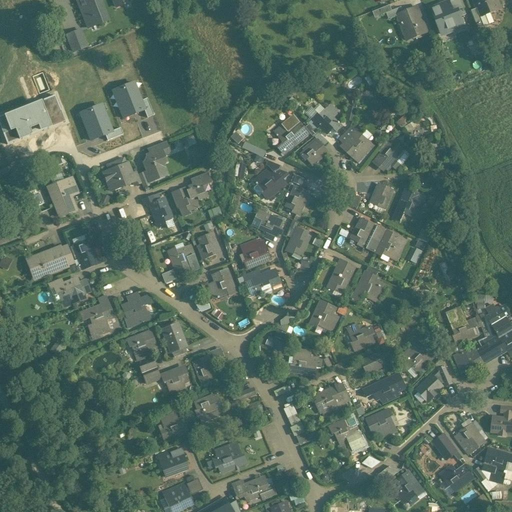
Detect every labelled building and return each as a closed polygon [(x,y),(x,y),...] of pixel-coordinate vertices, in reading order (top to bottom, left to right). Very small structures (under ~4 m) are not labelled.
[(100,0),(75,0),(88,30),(109,22),(100,0)] [(112,0),(116,9),(123,6),(121,1),(123,0),(112,0)] [(496,0),(472,0),(480,18),(501,10),(496,0)] [(434,11),(443,36),(464,29),(455,3),(434,11)] [(390,6),(378,11),(380,16),(386,14),(392,12),(390,6)] [(392,12),(386,14),(388,20),(397,16),(403,13),(401,8),(392,12)] [(403,13),(397,16),(404,33),(412,29),(416,38),(427,33),(417,8),(403,13)] [(88,49),(80,31),(67,36),(75,55),(88,49)] [(133,84),(110,92),(120,120),(143,112),(133,84)] [(56,100),(0,118),(0,130),(5,146),(64,125),(56,100)] [(101,106),(79,114),(90,143),(112,135),(101,106)] [(327,114),(322,119),(319,116),(314,122),(328,135),(333,130),(336,133),(342,128),(333,119),(338,114),(331,107),(325,113),(327,114)] [(293,119),(275,134),(280,140),(282,138),(286,144),(279,150),(284,156),(308,135),(299,124),(297,126),(297,123),(293,119)] [(413,123),(405,128),(407,131),(415,127),(413,123)] [(352,126),(340,141),(345,145),(357,130),(352,126)] [(363,135),(357,130),(345,145),(342,149),(344,151),(347,150),(349,152),(347,154),(358,163),(373,146),(362,137),(363,135)] [(323,149),(328,144),(319,135),(314,139),(318,143),(303,155),(313,167),(327,154),(323,149)] [(387,148),(374,164),(379,169),(381,167),(384,170),(385,169),(387,171),(391,167),(394,170),(399,164),(395,161),(403,152),(398,147),(399,145),(394,141),(391,143),(387,148)] [(164,143),(147,150),(150,156),(146,157),(147,159),(145,164),(143,164),(150,183),(166,177),(162,166),(163,164),(165,163),(162,157),(169,154),(164,143)] [(246,143),(243,149),(265,159),(268,153),(246,143)] [(284,162),(272,157),(269,162),(282,168),(284,162)] [(123,160),(106,166),(108,172),(125,166),(123,160)] [(108,172),(103,174),(107,185),(111,183),(113,191),(133,183),(130,175),(126,165),(125,166),(108,172)] [(279,172),(275,175),(270,169),(262,175),(263,176),(261,177),(259,177),(258,178),(258,180),(255,182),(257,184),(256,185),(258,187),(255,189),(254,191),(260,197),(263,195),(268,201),(287,185),(282,180),(287,176),(279,172)] [(136,173),(130,175),(133,183),(134,187),(140,184),(137,177),(136,173)] [(144,174),(137,177),(140,184),(142,188),(148,186),(144,174)] [(209,175),(192,181),(194,187),(211,181),(209,175)] [(296,176),(294,184),(303,186),(305,179),(296,176)] [(71,179),(46,189),(58,219),(76,212),(70,198),(77,195),(71,179)] [(194,187),(187,190),(192,201),(199,198),(200,202),(208,199),(203,188),(212,184),(211,181),(194,187)] [(384,193),(377,190),(372,201),(379,204),(378,206),(385,209),(392,191),(386,188),(384,193)] [(309,195),(296,189),(288,206),(294,209),(292,214),(299,217),(309,195)] [(187,190),(180,192),(181,195),(174,197),(182,218),(189,215),(188,211),(194,208),(195,210),(202,208),(200,202),(199,198),(192,201),(187,190)] [(411,198),(404,195),(393,220),(400,223),(405,211),(411,214),(410,216),(419,220),(422,212),(421,211),(423,206),(417,203),(420,196),(413,193),(411,198)] [(151,197),(141,201),(143,207),(154,203),(151,197)] [(163,200),(156,203),(157,208),(151,210),(158,229),(165,226),(163,221),(170,219),(163,200)] [(221,208),(208,213),(211,220),(224,215),(221,208)] [(261,222),(264,215),(259,212),(252,226),(262,231),(265,224),(261,222)] [(282,223),(264,215),(261,222),(265,224),(262,231),(280,239),(283,232),(279,230),(282,223)] [(375,227),(361,220),(353,238),(359,241),(357,245),(364,249),(365,247),(376,252),(386,231),(375,226),(375,227)] [(13,224),(0,228),(0,244),(18,237),(13,224)] [(406,241),(386,231),(376,252),(375,253),(382,257),(384,252),(390,255),(389,258),(396,261),(406,241)] [(302,238),(295,235),(287,252),(294,256),(296,251),(303,254),(311,236),(304,233),(302,238)] [(215,240),(208,242),(206,238),(199,241),(206,259),(213,256),(212,254),(219,251),(215,240)] [(87,242),(73,247),(80,266),(87,263),(86,258),(92,256),(87,242)] [(261,243),(256,245),(256,243),(251,245),(249,244),(247,245),(246,247),(242,248),(245,255),(247,255),(249,261),(245,263),(248,270),(270,261),(265,247),(263,248),(261,243)] [(73,264),(67,247),(61,250),(67,266),(73,264)] [(198,270),(189,247),(182,250),(183,252),(176,255),(174,250),(167,253),(175,271),(174,272),(176,276),(190,271),(191,273),(198,270)] [(60,248),(31,259),(33,264),(27,266),(31,277),(37,275),(39,279),(68,268),(67,266),(61,250),(60,248)] [(390,255),(384,252),(382,257),(380,259),(387,263),(389,258),(390,255)] [(92,256),(86,258),(87,263),(80,266),(82,271),(94,267),(92,261),(94,260),(92,256)] [(313,263),(303,263),(299,274),(308,273),(313,263)] [(355,268),(344,263),(341,268),(352,273),(355,268)] [(341,268),(339,267),(328,289),(335,292),(333,296),(340,299),(343,293),(344,291),(352,273),(341,268)] [(260,272),(243,278),(245,284),(253,281),(262,277),(260,272)] [(262,277),(253,281),(258,295),(271,289),(273,294),(283,291),(281,286),(275,272),(262,277)] [(171,273),(162,277),(165,284),(174,280),(171,273)] [(228,274),(221,276),(220,274),(213,277),(216,284),(209,286),(215,300),(222,297),(221,295),(227,292),(229,297),(236,294),(228,274)] [(370,280),(364,277),(352,301),(359,305),(363,296),(376,302),(385,285),(378,282),(379,279),(372,276),(370,280)] [(60,280),(47,285),(49,291),(53,289),(63,285),(60,280)] [(74,288),(72,282),(63,285),(53,289),(56,296),(60,294),(63,300),(61,301),(63,308),(84,300),(82,296),(79,287),(74,288)] [(89,293),(85,282),(78,284),(79,287),(82,296),(89,293)] [(137,294),(125,298),(128,305),(137,301),(140,301),(137,294)] [(107,305),(104,298),(97,300),(100,307),(80,315),(82,322),(91,318),(94,325),(92,326),(94,333),(99,331),(102,338),(118,332),(115,325),(108,327),(106,321),(112,318),(110,311),(107,312),(105,305),(107,305)] [(128,305),(126,306),(128,312),(124,314),(126,321),(135,318),(145,314),(142,307),(140,308),(137,301),(128,305)] [(205,302),(192,307),(201,314),(212,310),(210,305),(207,306),(205,302)] [(326,310),(319,307),(311,325),(318,328),(320,324),(326,327),(325,329),(332,332),(338,319),(332,316),(335,309),(328,306),(326,310)] [(213,316),(222,321),(226,315),(217,310),(213,316)] [(511,329),(505,318),(503,319),(498,310),(487,317),(496,331),(494,333),(496,337),(490,341),(499,356),(507,350),(511,357),(511,356),(511,329)] [(145,314),(135,318),(138,325),(150,320),(147,313),(145,314)] [(288,317),(281,322),(281,327),(291,326),(291,321),(295,320),(296,316),(288,317)] [(473,321),(462,325),(459,318),(450,322),(453,329),(455,328),(458,335),(453,337),(456,344),(474,336),(472,330),(476,328),(473,321)] [(368,321),(350,329),(353,336),(349,338),(352,344),(363,340),(366,346),(375,342),(372,335),(370,336),(366,329),(371,327),(368,321)] [(185,349),(178,330),(171,332),(169,328),(161,331),(167,346),(170,354),(171,354),(184,349),(185,349)] [(145,335),(126,342),(129,349),(134,347),(136,354),(134,354),(137,362),(150,356),(148,350),(155,347),(152,340),(147,342),(145,335)] [(282,351),(285,343),(270,338),(267,346),(282,351)] [(210,340),(200,344),(202,348),(212,344),(210,340)] [(499,356),(490,341),(484,344),(493,359),(499,356)] [(424,345),(416,354),(411,349),(404,356),(409,361),(411,360),(416,365),(412,368),(417,373),(431,359),(426,354),(430,351),(424,345)] [(490,361),(482,348),(476,352),(477,354),(484,364),(490,361)] [(184,349),(171,354),(173,359),(186,354),(184,349)] [(221,349),(212,353),(216,362),(225,358),(221,349)] [(464,353),(455,357),(462,373),(469,370),(468,368),(476,364),(479,368),(484,364),(477,354),(476,352),(475,350),(465,355),(464,353)] [(311,353),(296,351),(295,359),(297,359),(296,366),(292,365),(290,373),(310,376),(311,368),(316,369),(317,362),(310,361),(311,353)] [(381,353),(365,360),(368,367),(364,369),(367,375),(383,367),(380,360),(384,358),(381,353)] [(137,362),(136,362),(141,375),(155,369),(150,356),(137,362)] [(297,359),(295,359),(290,358),(289,365),(292,365),(296,366),(297,359)] [(209,361),(202,364),(201,361),(194,364),(201,382),(215,377),(209,361)] [(452,384),(445,367),(438,370),(439,373),(443,383),(445,387),(452,384)] [(155,369),(141,375),(146,386),(161,380),(160,377),(157,369),(155,369)] [(179,370),(160,377),(161,380),(163,384),(168,382),(170,389),(168,390),(171,397),(180,393),(177,386),(189,382),(186,375),(181,377),(179,370)] [(275,372),(265,376),(270,386),(280,381),(275,372)] [(432,376),(417,391),(428,403),(435,396),(433,395),(442,387),(441,385),(443,383),(439,373),(434,378),(432,376)] [(390,379),(372,387),(376,394),(380,392),(383,398),(401,390),(398,383),(393,385),(390,379)] [(343,385),(338,388),(341,394),(345,403),(351,401),(343,385)] [(287,387),(275,393),(277,398),(289,392),(287,387)] [(254,390),(233,398),(235,403),(256,395),(254,390)] [(341,394),(337,396),(333,390),(316,398),(319,405),(323,403),(326,409),(324,410),(327,417),(347,408),(345,403),(341,394)] [(216,396),(198,403),(200,410),(196,412),(199,419),(201,418),(203,424),(219,417),(214,405),(219,403),(216,396)] [(261,403),(249,408),(251,412),(263,408),(261,403)] [(293,406),(284,411),(288,420),(297,415),(293,406)] [(511,407),(502,407),(501,414),(511,415),(511,407)] [(389,410),(371,419),(374,425),(370,427),(373,434),(380,431),(383,438),(396,431),(393,425),(391,426),(388,419),(392,417),(389,410)] [(511,415),(506,414),(505,419),(496,418),(495,423),(493,423),(492,433),(499,433),(499,436),(506,436),(507,432),(511,432),(511,419),(511,420),(511,415)] [(174,415),(160,421),(163,428),(165,427),(168,433),(161,436),(164,443),(184,435),(182,428),(186,427),(184,420),(177,422),(174,415)] [(297,415),(288,420),(287,420),(292,429),(302,424),(297,415)] [(348,420),(330,429),(333,435),(338,433),(341,440),(338,441),(342,448),(351,443),(348,437),(359,432),(355,425),(351,427),(348,420)] [(482,430),(476,422),(466,430),(467,432),(473,427),(477,433),(482,430)] [(473,427),(467,432),(466,430),(455,438),(468,455),(479,447),(474,442),(480,437),(477,433),(473,427)] [(304,429),(294,433),(296,438),(306,433),(304,429)] [(306,433),(296,438),(298,443),(308,438),(306,433)] [(443,435),(433,443),(442,454),(452,446),(443,435)] [(237,445),(216,453),(219,460),(221,459),(224,466),(219,467),(222,474),(240,467),(238,460),(242,459),(237,445)] [(511,456),(491,450),(489,457),(487,457),(483,471),(490,473),(504,477),(506,470),(511,471),(511,456)] [(183,456),(172,461),(169,454),(160,457),(162,464),(164,464),(167,470),(162,472),(165,479),(184,472),(181,465),(185,463),(183,456)] [(367,461),(364,460),(362,464),(372,470),(380,464),(379,462),(369,457),(367,461)] [(216,469),(219,467),(224,466),(221,459),(219,460),(213,462),(216,469)] [(389,478),(397,472),(392,465),(384,471),(389,478)] [(462,468),(456,473),(452,466),(440,475),(445,481),(447,480),(455,492),(467,483),(468,484),(472,481),(462,468)] [(486,478),(479,468),(473,473),(481,482),(486,478)] [(423,492),(408,473),(396,481),(403,491),(398,495),(404,503),(410,499),(408,497),(414,493),(417,497),(423,492)] [(504,477),(490,473),(488,480),(502,484),(504,477)] [(200,479),(187,484),(192,495),(205,490),(200,479)] [(245,487),(242,488),(245,495),(240,497),(241,499),(246,497),(247,502),(261,497),(263,501),(276,496),(273,486),(268,488),(267,486),(263,488),(260,481),(245,487)] [(243,482),(233,485),(238,498),(240,497),(245,495),(242,488),(245,487),(243,482)] [(185,485),(165,494),(168,501),(170,500),(173,506),(168,508),(169,511),(178,511),(189,507),(186,500),(191,498),(185,485)] [(301,492),(290,496),(292,503),(303,499),(301,492)] [(223,501),(204,511),(232,511),(229,506),(227,508),(223,501)] [(240,511),(237,502),(229,506),(232,511),(240,511)]
